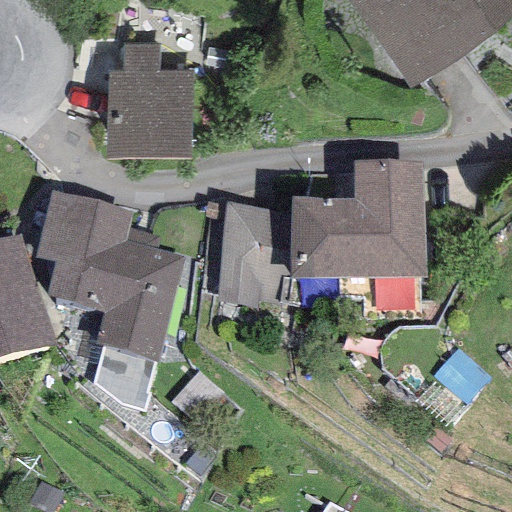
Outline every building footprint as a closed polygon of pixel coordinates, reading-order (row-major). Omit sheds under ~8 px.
[(354,0),(408,74),(510,0),(354,0)] [(158,40),(123,38),(121,59),(107,58),(103,134),(189,139),(193,63),(157,61),(158,40)] [(289,219),(291,273),(291,285),(426,281),(423,169),(352,171),(353,206),(289,207),(289,219)] [(156,366),(182,262),(157,255),(160,240),(129,233),(132,219),(52,199),(36,264),(53,269),(45,304),(88,315),(80,348),(102,353),(93,388),(120,408),(145,416),(156,366)] [(291,273),(289,219),(226,210),(218,305),(258,310),(259,301),(276,304),(283,272),(291,273)] [(22,239),(0,246),(0,366),(57,350),(22,239)] [(458,351),(432,381),(463,408),(489,379),(458,351)] [(55,511),(63,496),(41,484),(29,508),(36,511),(55,511)]
